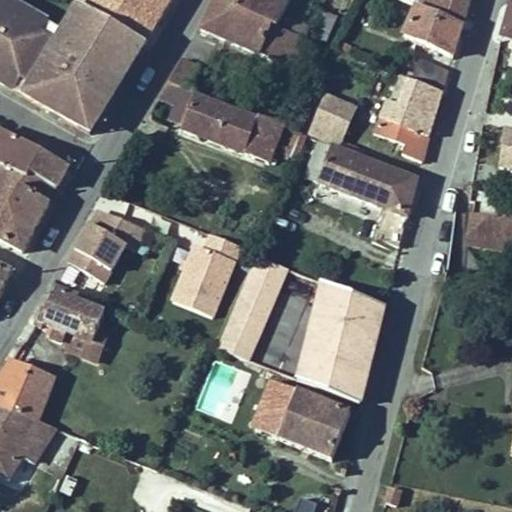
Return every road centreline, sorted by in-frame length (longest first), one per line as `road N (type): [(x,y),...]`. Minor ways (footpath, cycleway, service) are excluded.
road 1 (unclassified): [(353,511),(483,0)]
road 2 (tertiary): [(91,159),(185,0)]
road 3 (tertiary): [(28,271),(91,159)]
road 4 (unknown): [(75,187),(186,234)]
